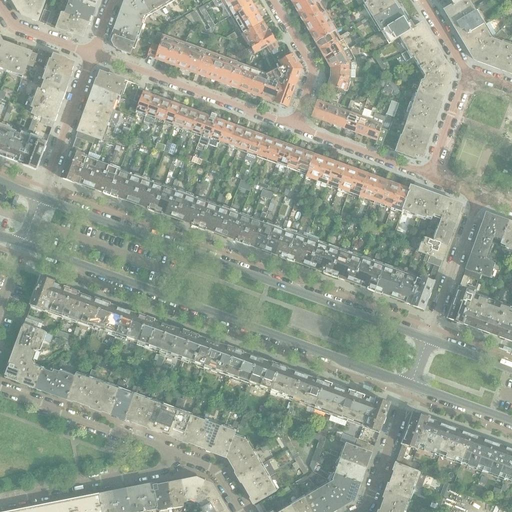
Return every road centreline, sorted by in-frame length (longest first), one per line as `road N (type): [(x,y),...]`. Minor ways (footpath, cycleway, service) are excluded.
road 1 (tertiary): [(429,340),(38,197)]
road 2 (tertiary): [(20,245),(412,385)]
road 3 (residential): [(296,127),(93,54)]
road 4 (residential): [(173,453),(0,388)]
road 5 (residential): [(0,503),(157,470),(173,453)]
road 6 (residential): [(429,340),(483,193)]
road 7 (residential): [(38,197),(93,54)]
road 8 (residential): [(428,174),(296,127)]
road 9 (residential): [(273,0),(313,73),(296,127)]
road 10 (residential): [(362,511),(412,385)]
